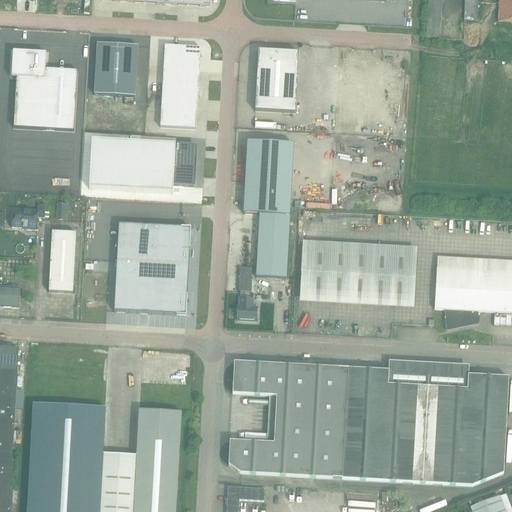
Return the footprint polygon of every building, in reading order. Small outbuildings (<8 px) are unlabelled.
[(441,39),(442,0),(427,0),(426,38),(441,39)] [(477,22),(478,0),(464,0),(464,21),(477,22)] [(511,0),(498,0),(498,23),(511,23),(511,0)] [(138,48),(97,46),(94,96),(135,99),(138,48)] [(201,49),(164,47),(160,129),(196,131),(201,49)] [(277,53),(258,52),(258,64),(257,64),(255,113),(295,115),(299,54),(277,53)] [(13,53),(11,80),(16,80),(13,130),(74,133),(78,72),(45,71),(46,55),(13,53)] [(92,142),(89,191),(173,195),(173,187),(193,188),(195,148),(175,147),(92,142)] [(249,143),(245,215),(259,216),(256,277),(286,279),(293,145),(249,143)] [(57,205),(57,221),(66,221),(66,205),(57,205)] [(44,220),(45,210),(45,206),(38,206),(37,212),(12,211),(11,229),(26,230),(26,231),(37,232),(37,219),(44,220)] [(119,225),(114,313),(186,317),(191,229),(119,225)] [(76,235),(52,234),(49,294),(73,295),(76,235)] [(300,304),(413,310),(417,249),(303,243),(300,304)] [(250,299),(251,270),(240,269),(238,292),(240,293),(239,308),(237,308),(237,322),(257,323),(257,313),(257,309),(252,309),(253,300),(250,299)] [(511,315),(511,275),(436,271),(435,301),(434,311),(444,312),(445,320),(444,320),(446,332),(479,325),(479,317),(478,317),(478,313),(511,315)] [(0,288),(0,309),(19,310),(20,289),(0,288)] [(262,295),(261,303),(270,303),(270,295),(262,295)] [(99,356),(113,357),(113,346),(89,344),(88,352),(99,352),(99,356)] [(198,356),(198,349),(175,348),(144,346),(144,353),(191,356),(191,355),(198,356)] [(0,349),(0,370),(17,371),(18,351),(0,349)] [(61,353),(61,361),(79,362),(79,354),(61,353)] [(111,360),(85,359),(84,378),(110,379),(111,360)] [(171,380),(193,376),(193,371),(193,366),(188,365),(165,369),(164,361),(161,373),(152,371),(153,364),(144,362),(140,385),(144,385),(146,385),(147,379),(157,377),(171,380)] [(228,467),(229,468),(240,476),(471,488),(503,476),(508,380),(468,377),(467,391),(388,387),(388,373),(234,365),(232,396),(276,399),(274,446),(230,443),(228,467)] [(0,370),(0,390),(16,391),(17,371),(0,370)] [(0,390),(0,410),(15,411),(16,391),(0,390)] [(175,511),(181,414),(139,412),(136,457),(102,455),(105,410),(33,406),(27,511),(175,511)] [(0,410),(0,430),(14,431),(15,411),(0,410)] [(0,430),(0,450),(12,451),(14,431),(0,430)] [(0,450),(0,470),(11,471),(12,451),(0,450)] [(0,470),(0,490),(10,491),(11,471),(0,470)] [(227,488),(226,511),(238,511),(239,501),(264,503),(265,490),(227,488)] [(0,490),(0,510),(9,511),(10,491),(0,490)] [(504,511),(499,498),(470,509),(471,511),(504,511)]
